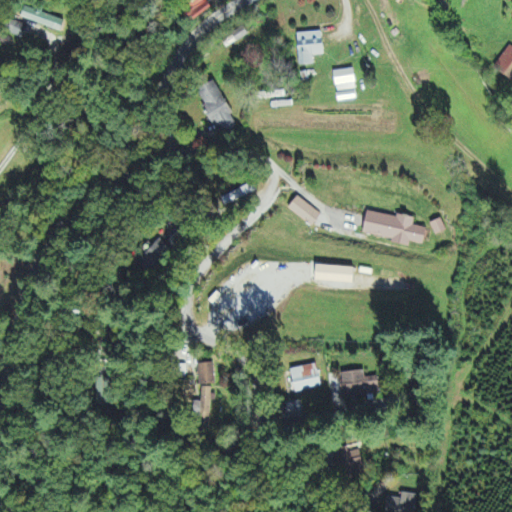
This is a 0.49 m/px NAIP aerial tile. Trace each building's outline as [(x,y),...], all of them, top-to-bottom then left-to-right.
[(21,19),(61,34),(65,23),(26,8),(21,19)] [(298,35),(299,68),(314,67),(313,58),(324,58),(323,34),(298,35)] [(511,48),(494,70),(511,83),(511,48)] [(334,74),(337,94),(357,91),(354,71),(334,74)] [(214,81),(196,90),(205,107),(203,108),(219,138),(238,128),(214,81)] [(289,210),(312,229),(322,216),(299,198),(289,210)] [(364,236),(393,241),(392,245),(409,248),(410,243),(424,246),(427,229),(414,227),(416,220),(368,211),(364,236)] [(447,232),(442,220),(431,224),(436,236),(447,232)] [(173,254),(159,241),(137,265),(151,279),(173,254)] [(316,282),(355,286),(356,269),(318,265),(316,282)] [(200,387),(215,385),(213,364),(198,366),(200,387)] [(292,371),(298,394),(323,388),(317,365),(292,371)] [(343,399),(380,395),(378,378),(366,380),(365,372),(341,375),(343,399)] [(96,409),(110,408),(109,381),(95,382),(96,409)] [(335,452),(340,473),(364,467),(360,451),(349,454),(348,449),(335,452)] [(416,511),(419,497),(403,495),(402,500),(389,499),(386,511),(416,511)]
